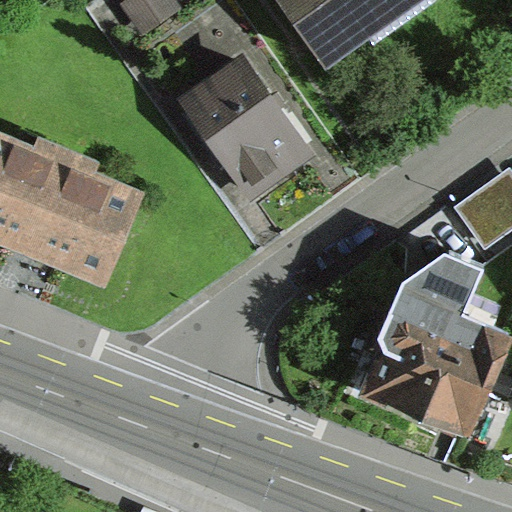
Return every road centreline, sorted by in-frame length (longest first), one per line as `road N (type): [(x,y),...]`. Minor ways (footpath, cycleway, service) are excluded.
road 1 (residential): [(278,475),(157,415),(182,373),(511,140)]
road 2 (secondary): [(0,370),(278,475)]
road 3 (secondary): [(433,511),(278,475)]
